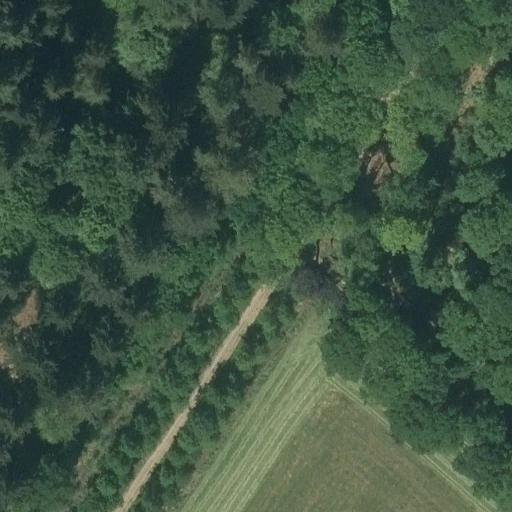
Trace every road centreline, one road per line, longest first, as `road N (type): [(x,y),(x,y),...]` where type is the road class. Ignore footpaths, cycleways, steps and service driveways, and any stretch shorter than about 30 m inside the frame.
road 1 (track): [(456,0),(113,511)]
road 2 (track): [(288,246),(511,438)]
